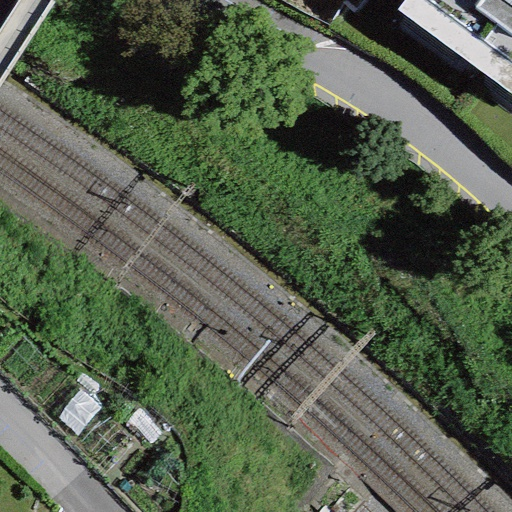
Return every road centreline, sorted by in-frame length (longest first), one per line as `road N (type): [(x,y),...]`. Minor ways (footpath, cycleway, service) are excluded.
road 1 (residential): [(511,214),(399,115),(197,0)]
road 2 (residential): [(115,511),(0,423)]
